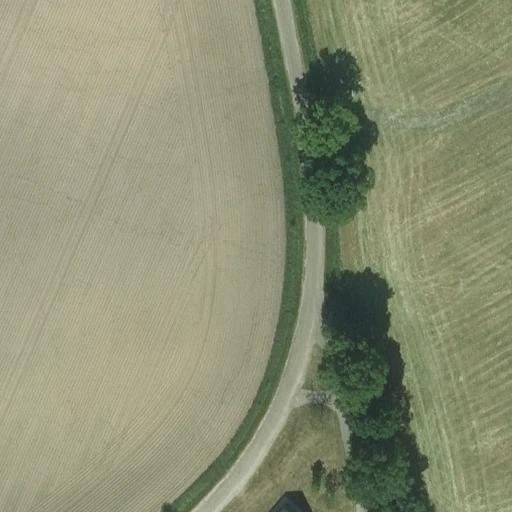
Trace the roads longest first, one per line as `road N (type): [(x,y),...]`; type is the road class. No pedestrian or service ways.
road 1 (unclassified): [(283,0),(316,179),(310,308)]
road 2 (unclassified): [(310,308),(306,345),(274,425),(236,482),(204,511)]
road 3 (unclassified): [(310,308),(339,362),(365,511)]
